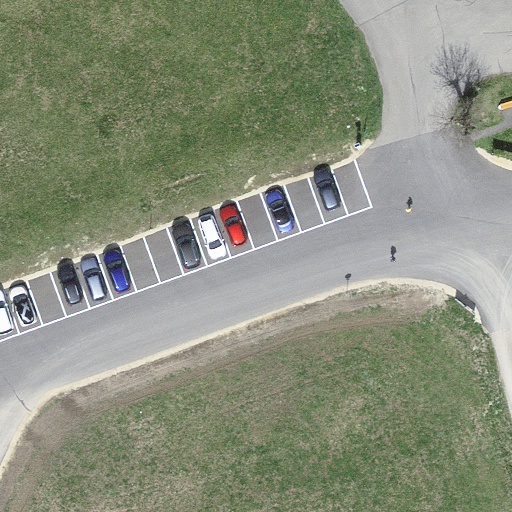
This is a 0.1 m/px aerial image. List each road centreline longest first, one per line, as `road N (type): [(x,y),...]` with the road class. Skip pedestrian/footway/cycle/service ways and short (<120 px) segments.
road 1 (unclassified): [(454,217),(362,237),(0,369)]
road 2 (residential): [(454,217),(404,59),(370,0)]
